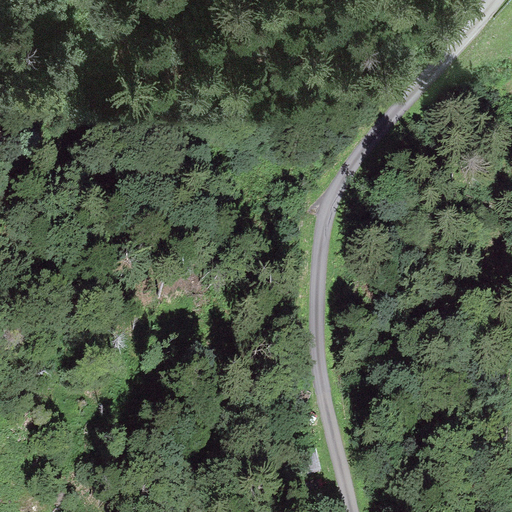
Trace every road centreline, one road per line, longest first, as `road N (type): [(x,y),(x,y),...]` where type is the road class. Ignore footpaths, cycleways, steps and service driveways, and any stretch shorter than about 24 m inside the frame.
road 1 (track): [(495,0),(365,146),(327,220),(320,361),(350,511)]
road 2 (track): [(456,511),(464,355),(511,278)]
